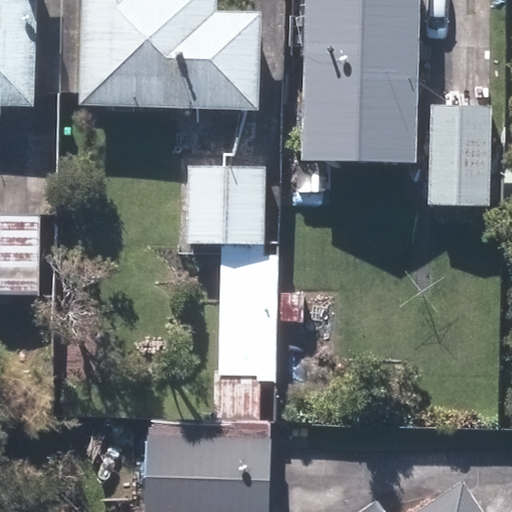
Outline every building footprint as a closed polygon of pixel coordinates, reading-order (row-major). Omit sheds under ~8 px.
[(0,0),(0,102),(49,104),(51,0),(0,0)] [(97,0),(95,102),(273,105),(275,13),(231,13),(231,0),(97,0)] [(431,0),(321,0),(320,154),(430,155),(431,0)] [(497,107),(444,107),(444,200),(497,200),(497,107)] [(271,167),(201,167),(202,238),(271,238),(271,167)] [(49,215),(0,214),(0,284),(49,284),(49,215)] [(286,290),(286,253),(271,253),(272,243),(226,242),(222,415),(152,413),(149,511),(280,511),(282,416),(266,416),(266,375),(284,375),(285,319),(286,290)] [(308,319),(309,291),(286,290),(285,319),(308,319)] [(501,511),(475,473),(417,511),(501,511)]
